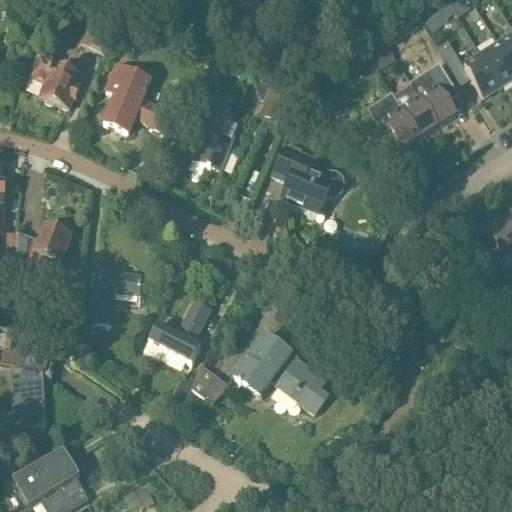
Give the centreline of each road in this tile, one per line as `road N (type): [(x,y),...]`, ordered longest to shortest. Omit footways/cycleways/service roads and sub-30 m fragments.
road 1 (residential): [(161,436),(294,511),(322,503),(408,398),(408,348),(377,302)]
road 2 (residential): [(377,302),(233,243),(86,167),(0,141)]
road 3 (residential): [(377,302),(417,219),(511,161)]
